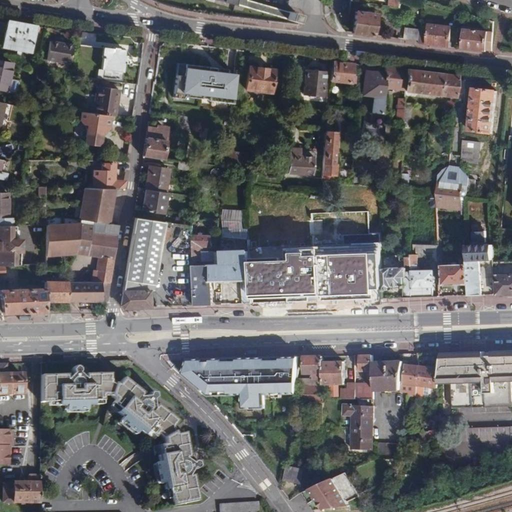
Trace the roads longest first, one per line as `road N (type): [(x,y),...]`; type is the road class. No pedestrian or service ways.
road 1 (primary): [(511,318),(112,327)]
road 2 (primary): [(134,347),(511,331)]
road 3 (residential): [(154,19),(511,62)]
road 4 (residential): [(112,327),(154,19)]
road 5 (tertiary): [(285,511),(225,433),(134,347)]
road 6 (residential): [(32,347),(31,446),(21,480)]
